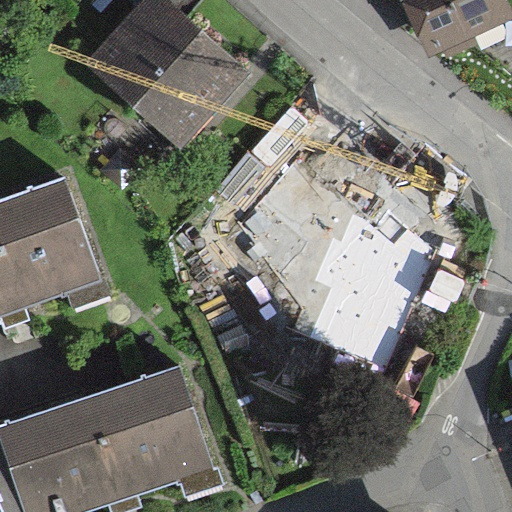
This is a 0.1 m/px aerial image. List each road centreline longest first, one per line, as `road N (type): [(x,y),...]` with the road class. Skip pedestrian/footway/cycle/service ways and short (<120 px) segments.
road 1 (residential): [(511,184),(300,0)]
road 2 (residential): [(475,452),(511,284)]
road 3 (residential): [(322,511),(475,452)]
